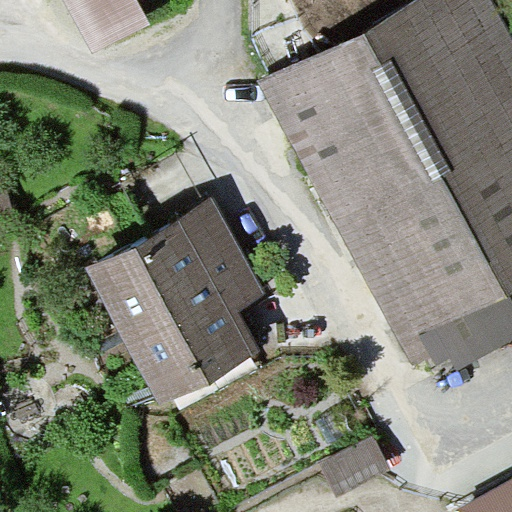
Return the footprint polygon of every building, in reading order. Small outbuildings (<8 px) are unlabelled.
[(134,0),(67,0),(91,43),(142,14),(134,0)] [(459,353),(487,339),(472,312),(480,307),(470,288),(511,265),(511,74),(471,0),(420,0),(268,82),(400,326),(391,331),(406,358),(424,349),(434,367),(459,353)] [(238,332),(214,288),(241,274),(216,229),(190,243),(176,218),(93,263),(154,378),(238,332)] [(366,497),(389,485),(366,440),(344,452),(366,497)] [(511,511),(511,486),(469,510),(470,511),(511,511)]
